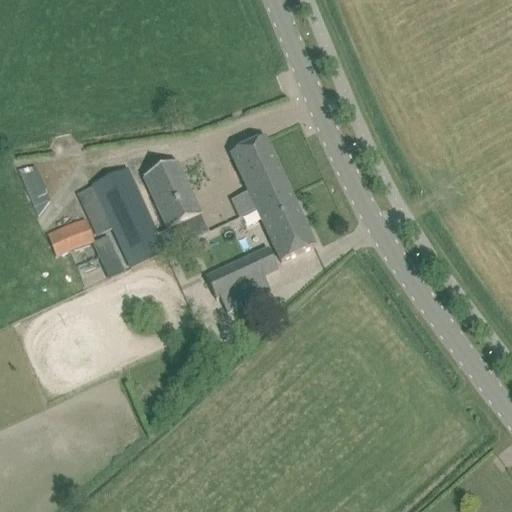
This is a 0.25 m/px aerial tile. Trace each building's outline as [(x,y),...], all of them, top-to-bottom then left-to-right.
[(231,155),(254,206),(281,265),(315,249),(265,140),(231,155)] [(142,179),(166,231),(202,215),(178,163),(142,179)] [(18,171),(33,212),(49,206),(34,166),(18,171)] [(93,188),(77,196),(96,237),(112,230),(131,270),(165,254),(127,171),(92,187),(93,188)] [(84,220),(47,235),(56,259),(71,253),(92,244),(109,280),(123,273),(107,238),(94,243),(84,220)] [(250,260),(206,280),(215,301),(219,299),(226,314),(270,293),(263,279),(278,272),(268,251),(250,260)]
